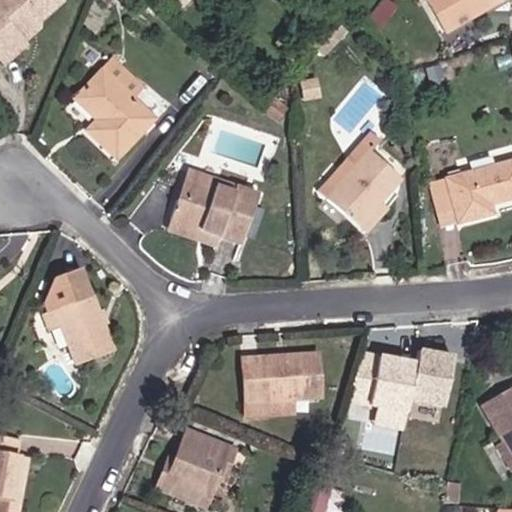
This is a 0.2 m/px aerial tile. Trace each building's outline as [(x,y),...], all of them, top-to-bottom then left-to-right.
[(21,44),(18,40),(37,22),(60,3),(57,0),(0,0),(0,62),(2,65),(23,46),(21,44)] [(194,0),(172,0),(183,11),(194,0)] [(394,8),(383,0),(365,23),(375,31),(394,8)] [(424,0),(443,32),(459,24),(455,18),(480,3),(483,10),(500,0),(424,0)] [(21,44),(37,29),(37,22),(18,40),(21,44)] [(154,120),(132,99),(142,88),(111,58),(101,70),(100,69),(71,100),(93,121),(83,132),(114,161),(154,120)] [(273,121),(282,110),(273,103),(263,112),(273,121)] [(333,192),(366,153),(377,141),(369,135),(325,185),(333,192)] [(397,180),(366,153),(333,192),(324,201),(361,234),(383,209),(377,203),(397,180)] [(511,198),(511,161),(445,179),(446,181),(457,223),(491,214),(489,205),(511,198)] [(210,188),(212,181),(185,172),(175,201),(182,203),(190,181),(210,188)] [(257,196),(212,181),(210,188),(190,181),(182,203),(175,201),(168,220),(218,238),(239,246),(257,196)] [(456,221),(446,181),(430,186),(440,226),(456,221)] [(218,238),(168,220),(165,230),(215,248),(218,238)] [(110,352),(90,298),(88,299),(77,270),(54,279),(43,306),(46,314),(43,316),(48,331),(60,328),(74,366),(110,352)] [(447,409),(459,354),(423,347),(420,362),(364,350),(353,402),(378,407),(374,427),(405,433),(412,401),(447,409)] [(319,399),(316,356),(241,360),(243,403),(290,400),(319,399)] [(0,385),(9,390),(14,379),(1,372),(0,374),(0,385)] [(511,387),(480,406),(502,442),(511,459),(511,387)] [(291,414),(290,400),(243,403),(244,417),(291,414)] [(215,478),(221,462),(227,465),(233,450),(186,431),(173,461),(167,476),(161,474),(156,489),(203,508),(215,478)] [(0,511),(15,511),(17,502),(8,501),(16,458),(12,458),(4,456),(7,442),(0,440),(0,511)] [(12,458),(15,443),(7,442),(4,456),(12,458)] [(511,471),(511,459),(502,442),(496,445),(511,472),(511,471)] [(17,502),(25,460),(16,458),(8,501),(17,502)] [(167,476),(173,461),(168,459),(161,474),(167,476)] [(221,480),(227,465),(221,462),(215,478),(221,480)] [(302,511),(341,511),(347,491),(310,482),(302,511)] [(455,505),(457,484),(447,483),(445,503),(455,505)]
